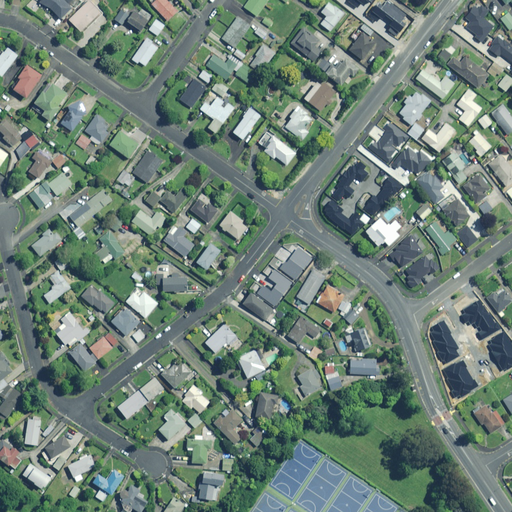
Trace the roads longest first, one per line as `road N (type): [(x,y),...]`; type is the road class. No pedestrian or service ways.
road 1 (residential): [(283,214),(228,286),(71,413)]
road 2 (tertiary): [(452,0),(312,176)]
road 3 (residential): [(5,215),(39,372),(71,413)]
road 4 (residential): [(283,214),(140,110)]
road 5 (tertiary): [(476,470),(436,408),(404,318)]
road 6 (residential): [(140,110),(22,27),(0,20)]
road 7 (residential): [(218,0),(140,110)]
road 8 (tertiary): [(404,318),(375,279),(306,231)]
road 9 (residential): [(404,318),(511,240)]
